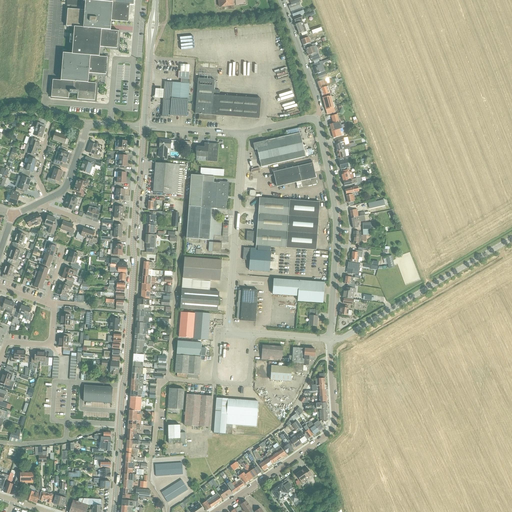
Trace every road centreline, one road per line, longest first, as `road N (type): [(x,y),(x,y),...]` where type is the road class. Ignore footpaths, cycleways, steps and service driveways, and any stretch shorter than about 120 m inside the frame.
road 1 (secondary): [(115,511),(144,127)]
road 2 (residential): [(329,339),(336,235),(316,120)]
road 3 (residential): [(214,511),(333,427),(329,358)]
road 4 (unclassified): [(227,331),(242,133)]
road 5 (unclassified): [(358,329),(511,238)]
road 6 (residential): [(316,120),(316,96),(279,0)]
